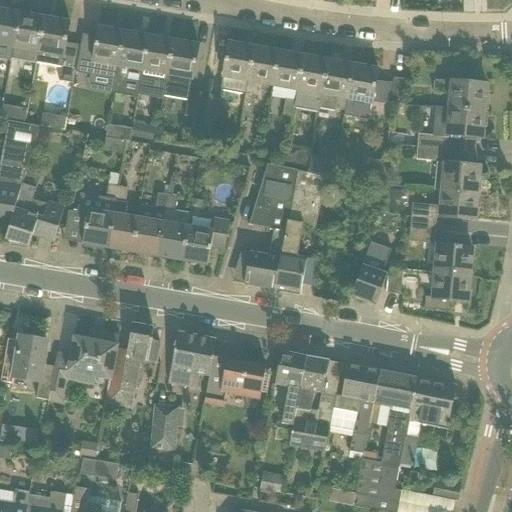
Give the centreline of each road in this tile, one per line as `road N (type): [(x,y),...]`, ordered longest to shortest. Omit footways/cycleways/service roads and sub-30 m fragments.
road 1 (residential): [(498,364),(0,276)]
road 2 (residential): [(511,34),(423,34),(190,2)]
